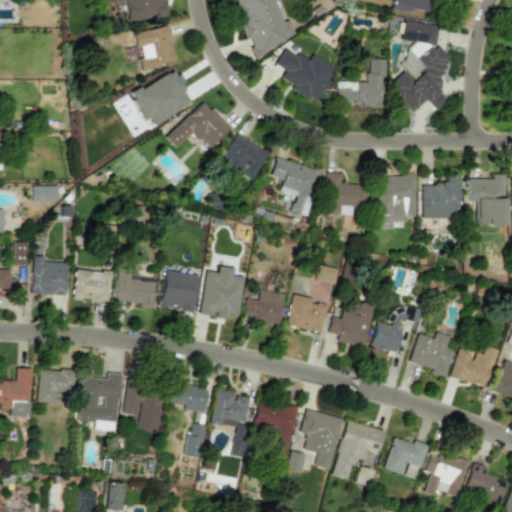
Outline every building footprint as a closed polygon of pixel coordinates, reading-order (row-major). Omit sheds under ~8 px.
[(121,0),(124,20),(162,16),(160,0),(121,0)] [(231,0),(244,39),(245,39),(251,56),(272,49),(270,42),(291,35),(286,19),(279,21),(272,0),(231,0)] [(389,0),(388,8),(423,13),(424,0),(389,0)] [(398,38),(431,44),(435,24),(401,19),(398,38)] [(143,29),(145,42),(137,44),(139,58),(136,58),(138,71),(159,67),(158,62),(171,60),(165,26),(143,29)] [(443,55),(438,49),(427,46),(426,45),(411,42),(405,47),(403,58),(396,62),(402,71),(390,79),(387,94),(393,103),(401,105),(406,111),(423,99),(428,107),(440,98),(435,91),(443,55)] [(311,102),(333,69),(310,54),(305,62),(282,47),(271,64),(281,71),(276,78),(311,102)] [(380,106),(379,59),(364,59),(365,81),(333,81),(333,102),(355,101),(355,107),(380,106)] [(142,120),(146,117),(151,125),(190,102),(170,69),(127,94),(142,120)] [(227,128),(200,100),(161,136),(172,148),(190,131),(206,148),(227,128)] [(248,180),(265,150),(233,132),(216,161),(248,180)] [(267,175),(279,179),(276,191),(286,194),(282,210),(301,215),(314,169),(272,158),(267,175)] [(320,213),(344,214),(344,205),(360,206),(361,184),(338,183),(338,172),(321,172),(320,213)] [(501,226),(501,173),(490,173),(490,178),(466,178),(466,200),(475,200),(475,218),(484,218),(484,225),(501,226)] [(412,175),(382,175),(382,180),(371,180),(371,228),(387,228),(387,221),(404,221),(404,216),(411,216),(412,175)] [(456,175),(444,175),(444,184),(418,184),(418,218),(456,219),(456,175)] [(53,185),(28,185),(28,201),(53,201),(53,185)] [(28,294),(62,295),(63,262),(39,261),(40,254),(29,254),(28,294)] [(311,279),(331,284),(335,268),(315,264),(311,279)] [(195,314),(225,318),(225,314),(234,315),(239,277),(229,276),(230,268),(214,265),(213,272),(202,270),(195,314)] [(111,301),(148,305),(152,279),(132,277),(133,268),(115,266),(111,301)] [(105,301),(108,273),(72,269),(69,297),(105,301)] [(195,275),(161,270),(155,307),(189,312),(195,275)] [(282,294),(256,289),(254,300),(243,298),(240,314),(251,316),(251,320),(276,325),(282,294)] [(282,325),(317,332),(323,305),(309,302),(309,298),(289,294),(282,325)] [(360,346),(369,312),(341,304),(337,319),(329,316),(324,332),(335,335),(334,339),(360,346)] [(373,321),(367,346),(392,352),(400,320),(412,323),(415,313),(389,307),(384,324),(373,321)] [(441,377),(449,351),(442,349),(446,336),(432,332),(430,339),(414,334),(406,362),(430,370),(429,373),(441,377)] [(446,377),(482,388),(494,349),(482,346),(479,354),(455,347),(446,377)] [(511,398),(511,363),(498,360),(489,392),(511,398)] [(26,417),(27,368),(12,367),(12,382),(0,381),(0,408),(7,409),(7,416),(26,417)] [(34,370),(33,402),(52,402),(52,391),(70,391),(71,371),(34,370)] [(103,379),(78,377),(74,421),(91,423),(90,429),(112,431),(117,374),(103,372),(103,379)] [(180,410),(201,412),(203,387),(167,384),(165,403),(181,404),(180,410)] [(120,414),(135,414),(136,389),(121,388),(120,414)] [(232,392),(212,389),(207,424),(218,426),(219,419),(242,422),(245,398),(231,396),(232,392)] [(137,392),(136,428),(155,429),(156,393),(137,392)] [(292,408),(254,401),(250,425),(274,429),(269,456),(283,459),(292,408)] [(325,469),(339,418),(302,408),(296,433),(303,435),(299,450),(313,453),(310,465),(325,469)] [(328,475),(345,479),(350,458),(360,460),(363,450),(373,452),(379,430),(342,420),(328,475)] [(180,456),(198,458),(201,424),(189,423),(187,435),(182,435),(180,456)] [(380,469),(399,475),(413,479),(423,444),(410,440),(409,443),(389,437),(380,469)] [(297,473),(301,454),(287,451),(282,470),(297,473)] [(464,463),(428,451),(421,471),(427,473),(420,492),(431,496),(435,482),(444,485),(442,493),(454,496),(464,463)] [(462,486),(481,493),(478,502),(495,508),(504,481),(482,474),(485,467),(470,462),(462,486)] [(352,483),(366,487),(370,470),(357,466),(352,483)] [(511,511),(511,479),(498,511),(511,511)] [(120,511),(120,483),(104,483),(103,510),(120,511)]
